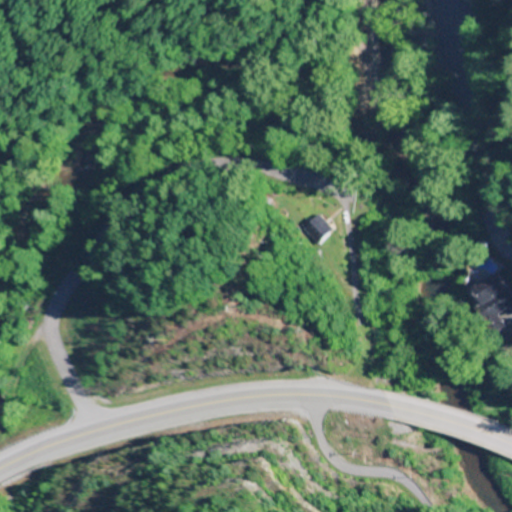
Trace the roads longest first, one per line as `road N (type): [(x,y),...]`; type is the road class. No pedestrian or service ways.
road 1 (secondary): [(378,396),(216,382),(170,388),(86,403),(0,447)]
road 2 (residential): [(347,199),(253,172),(177,175),(125,207),(54,302)]
road 3 (residential): [(434,511),(396,460),(337,447),(304,426),(292,385)]
road 4 (secondary): [(511,431),(378,396)]
